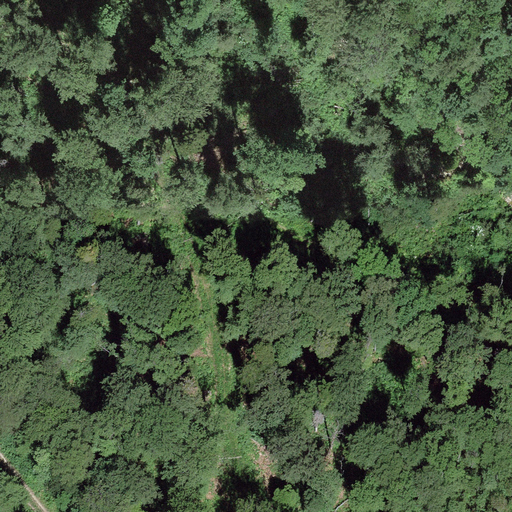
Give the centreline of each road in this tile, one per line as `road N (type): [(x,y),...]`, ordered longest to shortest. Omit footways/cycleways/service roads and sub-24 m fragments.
road 1 (track): [(254,511),(223,431),(221,362),(197,265),(159,169),(0,40)]
road 2 (track): [(159,169),(318,246),(481,294)]
